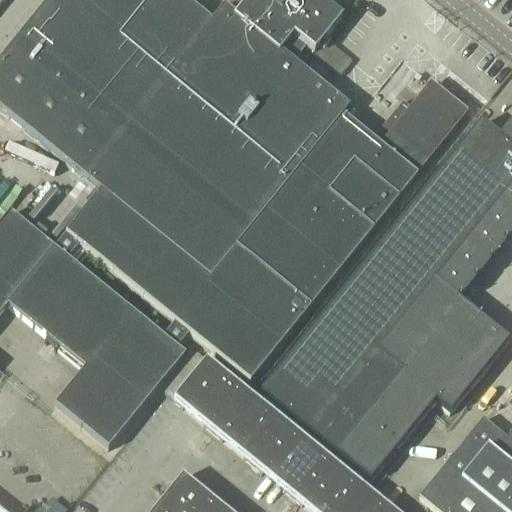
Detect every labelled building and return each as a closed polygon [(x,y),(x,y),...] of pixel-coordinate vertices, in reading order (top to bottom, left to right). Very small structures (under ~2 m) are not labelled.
[(0,116),(98,196),(80,219),(58,246),(52,253),(8,218),(0,227),(0,316),(5,310),(83,373),(52,410),(106,454),(182,360),(175,353),(188,337),(249,387),(378,229),(415,183),(414,182),(462,122),(425,93),(411,111),(402,104),(376,137),(370,144),(342,121),(349,112),(292,66),(305,51),(313,57),(325,43),(329,37),(341,23),(326,11),(335,0),(248,0),(233,19),(223,11),(209,26),(176,0),(50,0),(0,62),(0,116)] [(297,69),(305,75),(312,67),(303,60),(297,69)] [(507,347),(455,305),(511,234),(511,130),(499,146),(478,129),(259,399),(368,488),(434,408),(448,419),(507,347)] [(50,194),(28,222),(32,225),(55,198),(50,194)] [(73,213),(51,240),(58,246),(80,219),(73,213)] [(195,416),(224,380),(204,364),(171,405),(181,413),(184,408),(195,416)] [(244,397),(224,380),(195,416),(205,425),(201,429),(211,437),(244,397)] [(264,413),(244,397),(211,437),(220,445),(224,440),(234,449),(264,413)] [(283,429),(264,413),(234,449),(245,457),(241,462),(250,469),(283,429)] [(480,424),(417,502),(429,511),(511,511),(511,432),(503,443),(480,424)] [(283,429),(250,469),(260,477),(264,473),(274,481),(303,445),(283,429)] [(303,445),(274,481),(284,489),(281,494),(290,502),(323,461),(303,445)] [(323,461),(290,502),(300,509),(303,505),(312,511),(314,511),(343,478),(323,461)] [(348,511),(363,494),(343,478),(314,511),(348,511)] [(171,491),(164,500),(179,511),(218,511),(185,484),(176,495),(171,491)] [(381,511),(383,510),(363,494),(348,511),(381,511)] [(161,511),(179,511),(164,500),(157,508),(161,511)]
